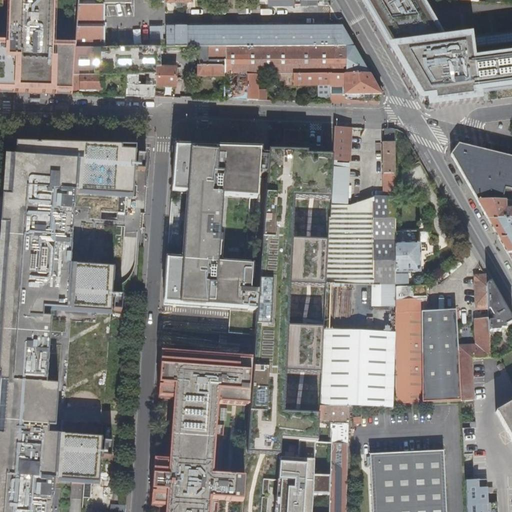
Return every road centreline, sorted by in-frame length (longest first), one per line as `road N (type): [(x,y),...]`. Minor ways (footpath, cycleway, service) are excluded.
road 1 (residential): [(137,511),(164,115)]
road 2 (residential): [(409,119),(164,115)]
road 3 (residential): [(511,293),(409,119)]
road 4 (residential): [(164,115),(0,111)]
road 5 (residential): [(409,119),(346,0)]
